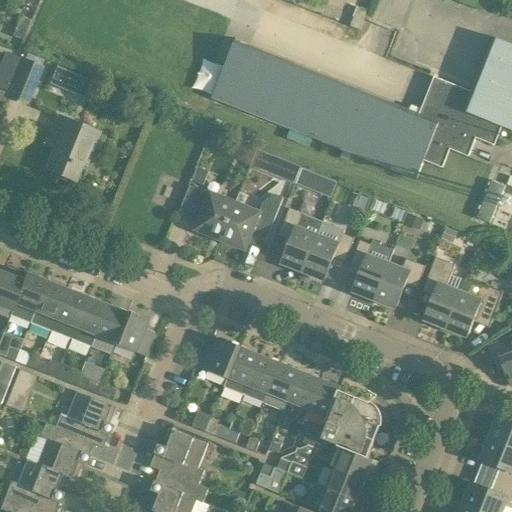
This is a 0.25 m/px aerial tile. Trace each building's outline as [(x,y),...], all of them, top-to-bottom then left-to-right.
[(15,28),(25,31),(29,22),(19,18),(15,28)] [(21,41),(25,31),(15,28),(11,37),(21,41)] [(438,124),(423,161),(442,169),(449,151),(468,158),(476,139),(494,146),(501,128),(511,132),(511,45),(493,38),(471,93),(434,78),(418,117),(438,124)] [(415,180),(423,161),(438,124),(418,117),(234,43),(211,98),(415,180)] [(20,58),(5,95),(26,103),(41,66),(20,58)] [(52,67),(45,84),(72,94),(79,77),(52,67)] [(99,134),(61,119),(54,135),(59,137),(45,171),(73,183),(85,154),(90,156),(99,134)] [(302,169),(296,183),(328,196),(334,182),(302,169)] [(489,224),(491,220),(505,187),(493,182),(492,181),(477,218),(489,224)] [(194,231),(219,241),(235,203),(237,197),(212,187),(212,189),(202,185),(192,211),(198,214),(199,220),(194,231)] [(247,245),(253,240),(265,244),(283,199),(274,195),(262,203),(258,213),(235,203),(219,241),(244,251),(247,245)] [(280,265),(302,273),(317,236),(322,223),(289,210),(288,213),(278,236),(289,241),(280,265)] [(322,223),(317,236),(302,273),(323,282),(333,258),(344,262),(353,239),(342,234),(343,232),(322,223)] [(373,302),(388,264),(393,251),(371,243),(370,246),(359,241),(350,265),(361,269),(351,293),(373,302)] [(444,330),(459,293),(446,287),(454,266),(435,258),(421,293),(432,297),(423,321),(444,330)] [(388,264),(373,302),(395,310),(404,286),(416,291),(425,267),(405,260),(401,269),(388,264)] [(2,274),(0,278),(0,308),(10,312),(25,274),(24,274),(21,281),(2,274)] [(25,274),(10,312),(8,316),(28,324),(45,282),(25,274)] [(464,281),(459,293),(444,330),(466,339),(476,315),(491,321),(501,293),(478,284),(465,279),(464,281)] [(45,282),(28,324),(48,332),(65,290),(45,282)] [(85,298),(65,290),(48,332),(69,340),(85,298)] [(85,298),(69,340),(89,348),(105,306),(85,298)] [(125,314),(105,306),(89,348),(108,356),(112,345),(113,345),(126,313),(125,313),(125,314)] [(126,313),(113,345),(145,358),(154,336),(142,331),(146,321),(126,313)] [(511,337),(488,347),(494,362),(499,360),(509,387),(511,385),(511,337)] [(226,380),(239,347),(218,339),(214,349),(203,344),(194,367),(226,380)] [(223,388),(243,396),(259,356),(239,348),(239,347),(226,380),(223,388)] [(3,358),(13,362),(17,352),(7,348),(3,358)] [(33,370),(37,360),(27,356),(23,366),(33,370)] [(259,356),(243,396),(263,404),(267,395),(279,364),(259,356)] [(37,360),(33,370),(43,374),(47,364),(37,360)] [(287,403),(299,372),(279,364),(267,395),(263,404),(283,412),(287,403)] [(13,370),(4,405),(22,409),(30,374),(13,370)] [(73,386),(77,376),(68,372),(64,382),(73,386)] [(287,403),(307,411),(319,380),(299,372),(287,403)] [(77,376),(73,386),(83,390),(87,380),(77,376)] [(307,411),(326,418),(327,419),(339,388),(319,380),(307,411)] [(327,419),(326,418),(321,431),(325,432),(321,440),(326,442),(337,446),(336,448),(340,450),(341,449),(371,461),(367,459),(379,429),(378,428),(373,422),(369,413),(368,405),(368,404),(338,392),(339,388),(327,419)] [(44,424),(44,425),(101,448),(106,436),(107,436),(111,427),(107,425),(114,408),(75,393),(66,417),(60,415),(54,428),(44,424)] [(511,424),(496,418),(487,440),(511,449),(511,424)] [(26,461),(74,480),(80,464),(84,466),(88,456),(87,456),(91,444),(101,448),(44,425),(39,439),(45,441),(35,464),(26,460),(26,461)] [(225,441),(229,430),(219,426),(215,437),(225,441)] [(150,467),(207,490),(208,489),(198,486),(203,472),(197,470),(207,445),(168,430),(161,446),(157,445),(153,455),(155,455),(150,467)] [(229,430),(225,441),(235,444),(239,434),(229,430)] [(312,448),(316,438),(306,434),(302,445),(312,448)] [(245,449),(255,452),(259,442),(249,438),(245,449)] [(316,438),(312,448),(322,452),(326,442),(321,440),(316,438)] [(268,449),(278,453),(282,443),(272,439),(268,449)] [(503,471),(498,482),(511,487),(511,449),(487,440),(479,462),(503,471)] [(341,449),(340,450),(333,469),(363,481),(367,472),(372,474),(377,463),(371,461),(341,449)] [(276,467),(286,471),(290,461),(280,457),(276,467)] [(10,482),(4,496),(43,511),(53,511),(56,503),(57,504),(61,494),(58,493),(64,477),(74,481),(74,480),(26,461),(16,485),(10,482)] [(264,462),(260,473),(284,482),(288,472),(286,471),(276,467),(264,462)] [(202,504),(207,490),(150,467),(149,468),(159,472),(155,483),(153,483),(150,493),(153,494),(147,509),(153,511),(204,511),(207,506),(202,504)] [(333,469),(325,489),(355,501),(363,481),(333,469)] [(470,484),(461,505),(478,511),(501,511),(504,507),(511,509),(511,487),(498,482),(494,493),(470,484)] [(350,511),(355,501),(325,489),(314,485),(305,505),(321,511),(350,511)] [(0,510),(3,511),(43,511),(4,496),(0,506),(0,510)]
